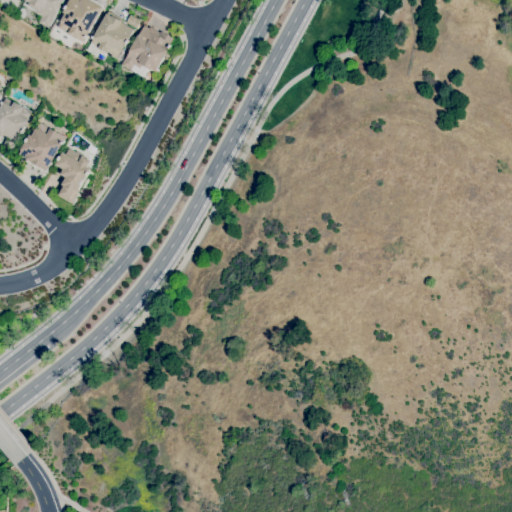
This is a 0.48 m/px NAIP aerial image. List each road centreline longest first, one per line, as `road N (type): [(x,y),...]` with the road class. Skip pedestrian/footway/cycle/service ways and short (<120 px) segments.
road 1 (secondary): [(0,413),(93,338),(153,271),(304,0)]
road 2 (secondary): [(275,0),(167,199),(101,286),(44,338)]
road 3 (residential): [(0,285),(39,274),(117,199),(222,0)]
